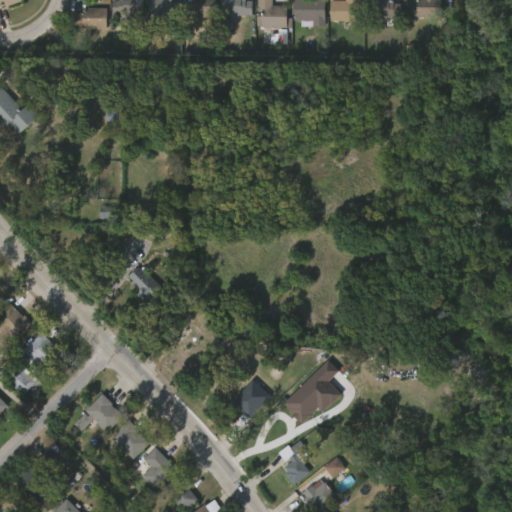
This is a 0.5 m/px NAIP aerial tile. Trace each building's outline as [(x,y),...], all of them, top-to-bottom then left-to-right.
[(0,0),(0,15),(14,11),(10,0),(0,0)] [(142,0),(142,14),(111,13),(112,0),(142,0)] [(174,0),(174,1),(181,1),(181,16),(162,15),(161,29),(150,29),(150,0),(174,0)] [(216,0),(216,16),(185,16),(186,2),(192,2),(192,0),(216,0)] [(245,0),(245,1),(252,1),(251,15),(221,15),(221,0),(245,0)] [(286,6),(286,29),(256,28),(256,0),(272,0),(272,5),(286,6)] [(324,0),(324,27),(300,27),(300,21),(293,21),(293,0),(324,0)] [(342,21),(330,21),(330,0),(360,0),(360,21),(342,21)] [(388,0),(388,1),(393,1),(393,3),(399,3),(399,18),(368,18),(368,0),(388,0)] [(432,17),(409,17),(409,3),(416,3),(416,0),(439,0),(439,17),(432,17)] [(133,7),(111,7),(111,26),(134,26),(133,7)] [(139,28),(165,27),(164,7),(139,8),(139,28)] [(282,39),(282,31),(277,31),(278,18),(262,18),(263,8),(248,7),(247,39),(282,39)] [(106,8),(106,29),(75,28),(75,13),(81,13),(81,8),(106,8)] [(207,9),(183,8),(182,26),(206,27),(207,9)] [(243,27),(242,9),(212,9),(212,28),(243,27)] [(316,11),(284,10),(284,36),(315,37),(316,11)] [(399,30),(431,31),(431,10),(400,10),(399,30)] [(320,34),(346,35),(347,11),(321,11),(320,34)] [(67,25),(66,42),(96,43),(97,20),(76,19),(76,25),(67,25)] [(0,87),(21,110),(26,105),(37,116),(18,134),(9,124),(4,129),(0,124),(0,87)] [(137,267),(142,272),(143,271),(161,287),(146,303),(136,293),(138,291),(130,284),(133,282),(127,277),(137,267)] [(116,291),(139,312),(152,299),(129,277),(116,291)] [(30,324),(13,341),(9,337),(2,344),(0,342),(0,312),(9,303),(30,324)] [(61,356),(45,372),(40,367),(38,369),(31,361),(32,360),(23,350),(40,333),(56,348),(54,349),(61,356)] [(14,365),(27,378),(45,357),(32,345),(14,365)] [(34,383),(22,397),(5,381),(17,368),(34,383)] [(273,415),(294,438),(330,404),(319,392),(328,383),(318,372),(273,415)] [(7,386),(9,390),(3,394),(10,405),(29,394),(20,378),(7,386)] [(240,430),(261,408),(243,391),(222,413),(240,430)] [(122,416),(105,432),(84,410),(102,392),(122,416)] [(113,428),(91,407),(64,435),(73,443),(84,431),(98,444),(113,428)] [(148,442),(132,458),(110,436),(127,419),(138,429),(136,431),(148,442)] [(102,448),(123,471),(141,454),(119,432),(102,448)] [(306,447),(304,448),(311,458),(305,463),(311,472),(295,484),(287,473),(289,472),(285,467),(293,461),(291,458),(286,462),(280,452),(290,445),(292,447),(301,440),(306,447)] [(62,460),(52,470),(48,466),(41,474),(52,485),(37,501),(14,481),(53,442),(64,453),(60,458),(62,460)] [(174,467),(153,488),(141,475),(150,466),(142,459),(154,447),(174,467)] [(284,496),(299,486),(280,456),(269,464),(276,475),(272,478),(284,496)] [(130,470),(139,480),(132,486),(140,495),(162,477),(145,457),(130,470)] [(322,490),(336,480),(327,468),(314,478),(322,490)] [(196,500),(182,511),(163,487),(180,474),(190,487),(187,489),(196,500)] [(8,492),(26,511),(28,511),(43,499),(23,478),(8,492)] [(320,479),(323,482),(324,481),(336,497),(317,511),(307,511),(303,505),(304,504),(301,500),(305,496),(302,492),(320,479)] [(161,509),(164,511),(185,511),(188,509),(173,495),(161,509)] [(79,511),(51,511),(66,498),(79,511)] [(214,500),(220,508),(215,511),(191,511),(203,504),(204,506),(214,499),(214,500)]
